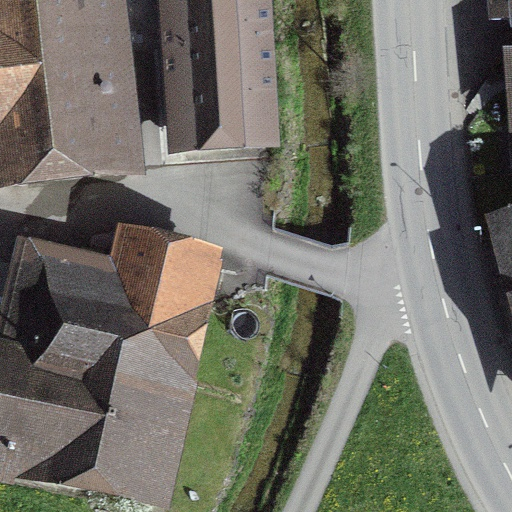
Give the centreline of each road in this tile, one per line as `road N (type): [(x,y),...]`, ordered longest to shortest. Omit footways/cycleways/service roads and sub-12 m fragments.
road 1 (secondary): [(408,0),(420,189),(438,278)]
road 2 (unclassified): [(298,511),(369,344),(438,278)]
road 3 (secondary): [(438,278),(482,415),(511,476)]
